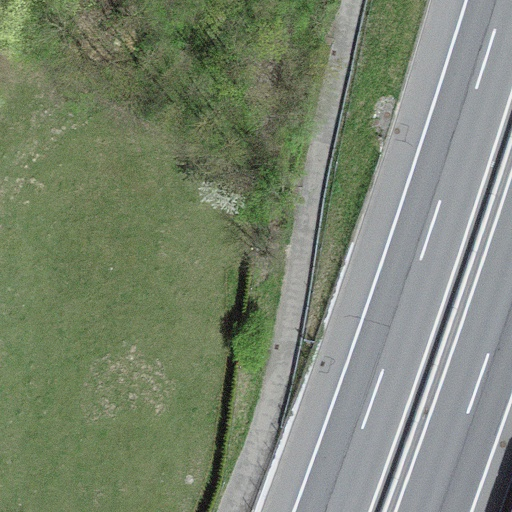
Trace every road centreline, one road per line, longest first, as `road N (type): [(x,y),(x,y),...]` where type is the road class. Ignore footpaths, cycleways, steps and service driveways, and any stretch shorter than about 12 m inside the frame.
road 1 (motorway): [(503,0),(331,511)]
road 2 (track): [(234,511),(275,390),(352,0)]
road 3 (motorway): [(432,511),(511,281)]
